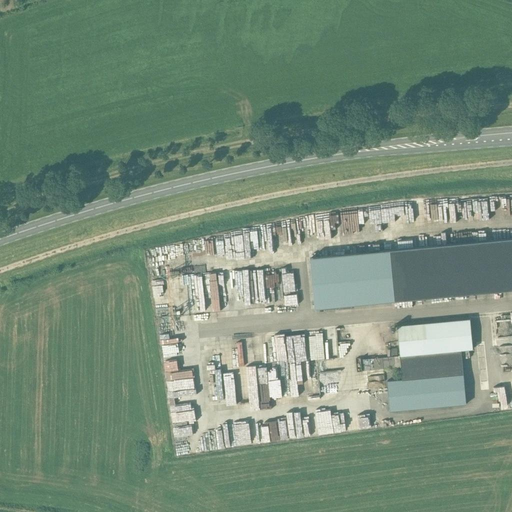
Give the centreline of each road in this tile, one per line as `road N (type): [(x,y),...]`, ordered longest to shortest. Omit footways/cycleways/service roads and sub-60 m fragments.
road 1 (track): [(511,105),(237,142),(109,171),(0,211)]
road 2 (track): [(511,163),(244,202),(0,271)]
road 3 (primary): [(0,239),(129,199),(314,158)]
road 4 (primary): [(511,130),(314,158)]
road 5 (primary): [(314,158),(511,143)]
